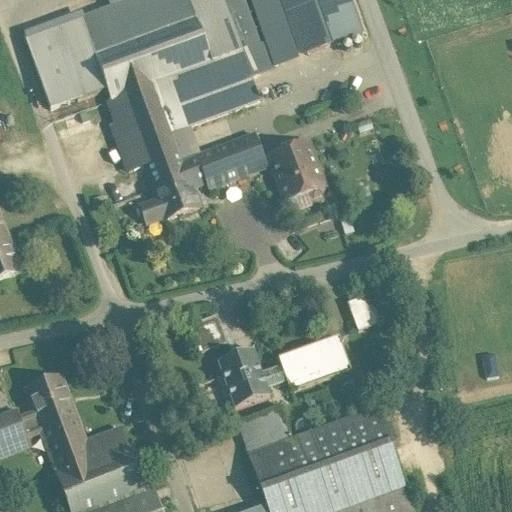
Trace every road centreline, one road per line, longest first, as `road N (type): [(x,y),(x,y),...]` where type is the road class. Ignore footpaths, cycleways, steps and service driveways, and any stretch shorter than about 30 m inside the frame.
road 1 (track): [(3,0),(185,511)]
road 2 (unclassified): [(0,346),(511,227)]
